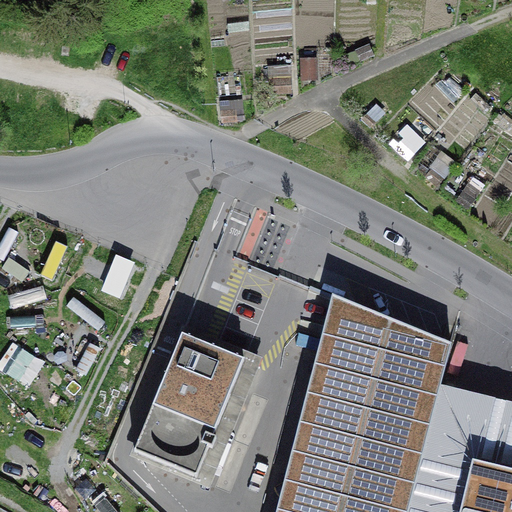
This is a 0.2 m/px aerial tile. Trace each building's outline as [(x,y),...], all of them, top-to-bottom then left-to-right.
[(351,64),(375,55),(370,42),(346,52),(351,64)] [(300,56),(301,80),(318,80),(317,55),(300,56)] [(266,94),(292,93),(291,63),(266,64),(266,94)] [(469,100),(486,114),(492,107),(475,93),(469,100)] [(221,122),(237,122),(236,99),(220,100),(221,122)] [(361,117),(370,126),(385,113),(377,103),(361,117)] [(493,121),(511,136),(511,135),(511,119),(501,111),(493,121)] [(395,148),(408,161),(420,149),(407,136),(395,148)] [(420,172),(437,187),(457,163),(439,149),(420,172)] [(470,206),(486,185),(473,175),(457,196),(470,206)] [(451,342),(332,293),(331,297),(276,511),(407,511),(441,384),(451,342)] [(212,339),(180,326),(127,458),(208,491),(260,364),(262,359),(212,339)] [(0,359),(0,367),(18,380),(35,354),(13,340),(0,359)] [(511,401),(441,384),(407,511),(459,511),(473,458),(511,468),(511,401)] [(459,511),(511,511),(511,468),(473,458),(459,511)]
